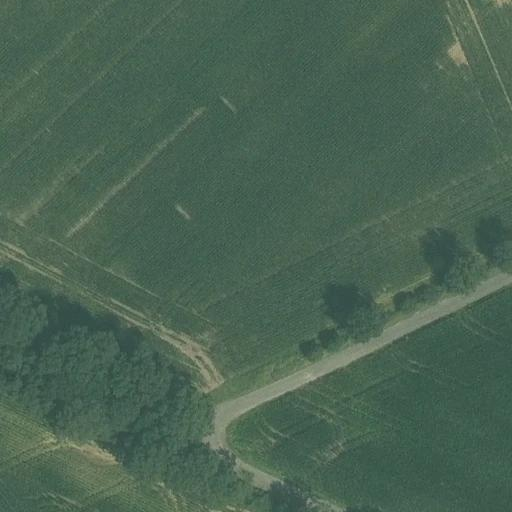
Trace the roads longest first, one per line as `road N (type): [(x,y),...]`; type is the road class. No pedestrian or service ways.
road 1 (track): [(110,447),(511,252)]
road 2 (track): [(0,379),(110,447),(251,511)]
